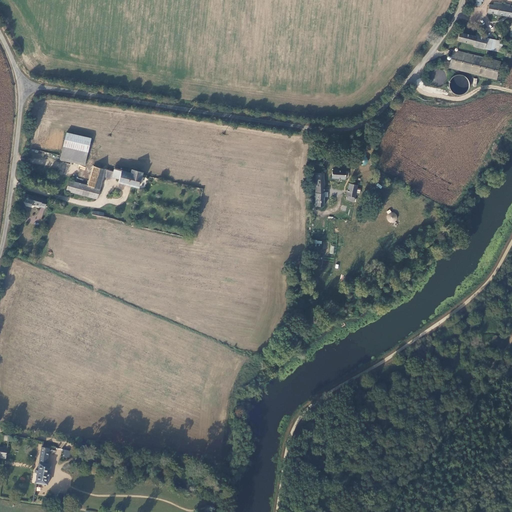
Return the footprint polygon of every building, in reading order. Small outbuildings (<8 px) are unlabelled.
[(493,7),(488,6),(486,15),(511,19),(511,10),(508,10),(509,7),(493,4),(493,7)] [(474,38),(459,34),(457,43),(472,47),(472,49),(500,55),(503,44),(475,37),(474,38)] [(499,64),(451,53),(447,69),(472,76),(495,81),(499,64)] [(469,92),(465,75),(449,78),(453,95),(469,92)] [(82,164),(86,153),(88,139),(65,133),(61,147),(58,157),(82,164)] [(66,181),(64,192),(96,200),(102,177),(117,181),(116,183),(137,189),(141,173),(129,170),(128,174),(111,169),(110,172),(91,167),(85,187),(66,181)] [(346,173),(330,172),(329,180),(343,180),(343,178),(346,178),(346,173)] [(313,175),(312,207),(321,207),(322,175),(313,175)] [(347,185),(343,201),(351,203),(354,187),(347,185)] [(23,193),(20,200),(38,206),(38,205),(41,206),(43,202),(39,201),(40,199),(23,193)] [(387,220),(395,222),(397,213),(389,211),(387,220)] [(54,452),(40,449),(35,471),(32,470),(32,474),(34,474),(32,484),(43,486),(47,467),(44,466),(47,452),(53,454),(54,452)] [(69,458),(71,451),(63,449),(62,457),(69,458)]
